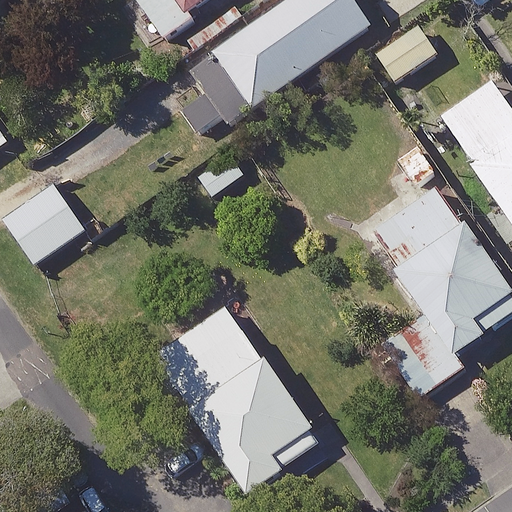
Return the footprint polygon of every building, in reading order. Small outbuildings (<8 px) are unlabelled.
[(0,0),(0,15),(17,0),(0,0)] [(215,0),(135,0),(162,37),(215,0)] [(374,33),(350,0),(304,0),(189,80),(209,108),(189,121),(200,136),(223,120),(231,132),(374,33)] [(139,49),(113,17),(87,39),(113,71),(139,49)] [(511,104),(499,85),(443,123),(511,223),(511,104)] [(0,154),(11,146),(0,130),(0,154)] [(419,147),(396,164),(419,194),(441,178),(419,147)] [(197,180),(216,205),(249,181),(230,155),(197,180)] [(511,322),(511,293),(443,190),(377,235),(432,316),(384,348),(421,403),(464,374),(455,361),(511,322)] [(88,235),(58,191),(7,225),(38,270),(88,235)] [(323,449),(230,312),(158,361),(251,497),(323,449)]
